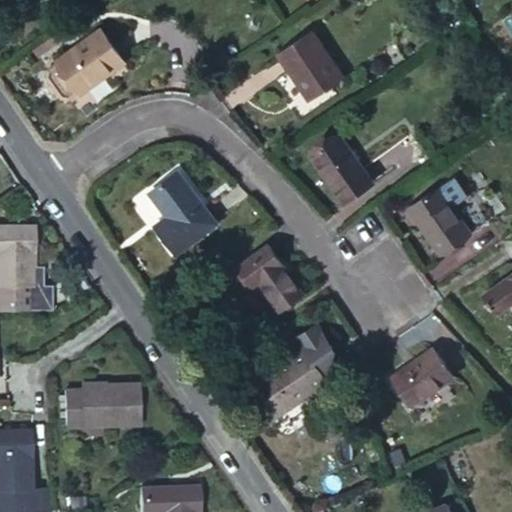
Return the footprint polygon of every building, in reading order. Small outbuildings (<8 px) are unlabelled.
[(100,29),(55,59),(78,91),(122,60),(100,29)] [(311,30),(277,52),(309,98),(342,75),(311,30)] [(338,134),(308,154),(342,202),(371,181),(338,134)] [(176,171),(149,192),(167,216),(154,226),(174,252),(214,223),(176,171)] [(437,186),(406,207),(439,254),(469,232),(437,186)] [(31,224),(0,224),(0,283),(32,283),(31,224)] [(268,245),(238,264),(253,285),(259,281),(278,310),(301,294),(268,245)] [(485,303),(490,310),(493,308),(497,314),(511,304),(511,272),(483,292),(488,300),(485,303)] [(303,347),(326,382),(339,360),(316,323),(295,336),(303,347)] [(303,347),(247,383),(271,418),(326,382),(303,347)] [(389,375),(400,392),(409,405),(450,377),(430,348),(389,375)] [(64,390),(65,424),(138,422),(137,383),(105,383),(105,386),(79,386),(79,390),(64,390)] [(409,405),(400,392),(395,395),(404,408),(409,405)] [(29,428),(0,428),(0,511),(49,511),(49,488),(31,489),(29,428)] [(140,487),(140,511),(197,511),(196,485),(140,487)]
